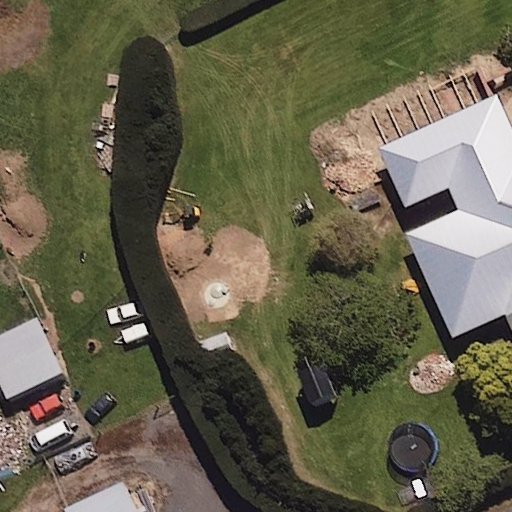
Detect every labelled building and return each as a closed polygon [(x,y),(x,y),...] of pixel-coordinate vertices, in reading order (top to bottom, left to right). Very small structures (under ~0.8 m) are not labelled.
[(511,166),(458,190),(511,310),(511,166)] [(441,198),(427,167),(360,197),(374,228),(441,198)] [(452,275),(429,283),(443,323),(466,316),(452,275)] [(70,381),(48,326),(0,345),(0,369),(14,404),(70,381)] [(141,511),(132,488),(77,511),(141,511)]
